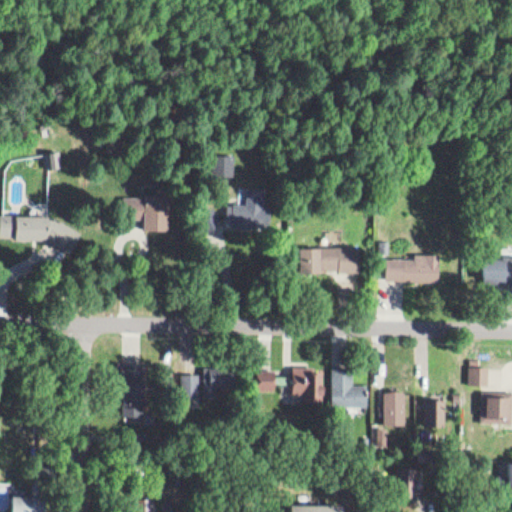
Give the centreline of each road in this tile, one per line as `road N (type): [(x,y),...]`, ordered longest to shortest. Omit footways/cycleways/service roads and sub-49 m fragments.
road 1 (residential): [(0,325),(511,335)]
road 2 (residential): [(88,511),(93,330)]
